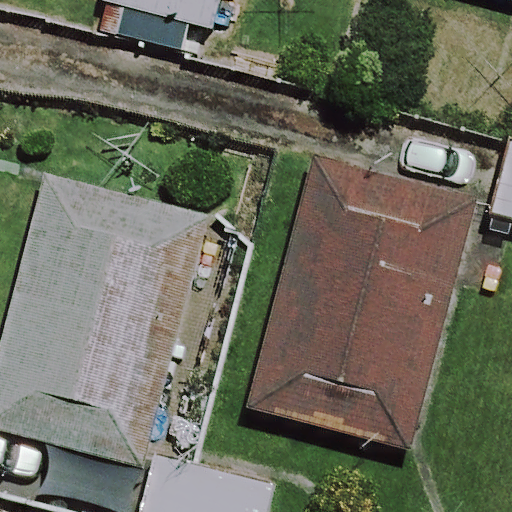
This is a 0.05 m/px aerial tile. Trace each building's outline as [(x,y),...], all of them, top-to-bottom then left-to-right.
[(215,0),(102,0),(98,16),(206,42),(215,0)] [(511,0),(462,0),(511,13),(511,0)] [(511,154),(505,152),(484,228),(511,235),(511,154)] [(467,216),(311,175),(245,423),(400,464),(467,216)] [(198,232),(41,192),(0,351),(0,444),(134,479),(198,232)] [(261,511),(265,496),(148,471),(139,511),(261,511)]
